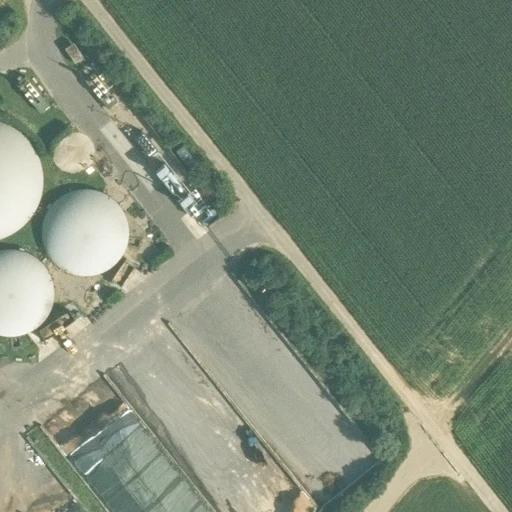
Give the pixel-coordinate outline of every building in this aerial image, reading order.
[(116,102),(93,73),(83,80),(107,110),(116,102)] [(37,204),(42,180),(37,157),(23,137),(3,124),(0,123),(0,238),(4,237),(24,224),(37,204)] [(156,151),(141,132),(134,138),(149,157),(156,151)] [(184,185),(169,166),(162,172),(177,191),(184,185)] [(125,249),(128,232),(124,216),(115,202),(100,192),(84,189),(67,193),(53,202),(44,217),(41,233),(44,250),(54,264),(68,273),(85,276),(101,273),(115,263),(125,249)] [(50,309),(53,293),(50,276),(40,262),(26,252),(9,249),(0,251),(0,334),(10,337),(26,333),(41,324),(50,309)]
